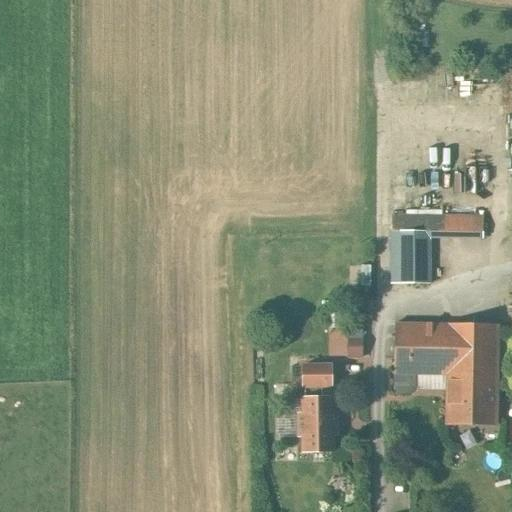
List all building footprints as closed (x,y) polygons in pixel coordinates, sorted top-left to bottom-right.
[(483,216),(391,215),(392,232),(428,232),(428,237),(483,237),(483,216)] [(428,232),(392,232),(392,284),(429,285),(428,237),(428,232)] [(369,293),(356,294),(358,315),(371,314),(369,293)] [(448,325),(394,324),(393,374),(394,374),(447,374),(448,325)] [(497,326),(448,325),(447,374),(447,390),(446,425),(495,426),(497,326)] [(349,337),(349,357),(362,357),(362,337),(349,337)] [(331,386),(331,366),(302,367),(302,387),(304,387),(322,387),(331,386)] [(447,374),(394,374),(394,389),(397,393),(411,393),(415,390),(415,389),(447,390),(447,374)] [(322,398),(322,387),(304,387),(304,398),(322,398)] [(304,398),(302,398),(302,414),(299,414),(298,416),(299,416),(299,436),(299,437),(303,438),(303,453),(332,453),(332,437),(336,437),(336,414),(332,414),(331,398),(322,398),(304,398)]
